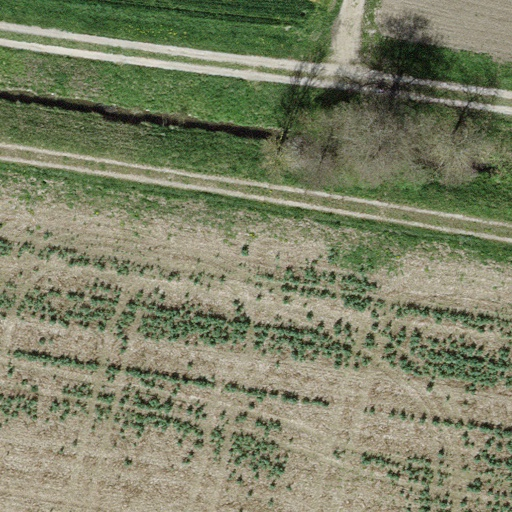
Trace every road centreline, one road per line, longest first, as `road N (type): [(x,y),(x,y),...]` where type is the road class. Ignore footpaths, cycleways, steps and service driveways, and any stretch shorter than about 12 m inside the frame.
road 1 (track): [(0,160),(511,239)]
road 2 (track): [(0,30),(511,104)]
